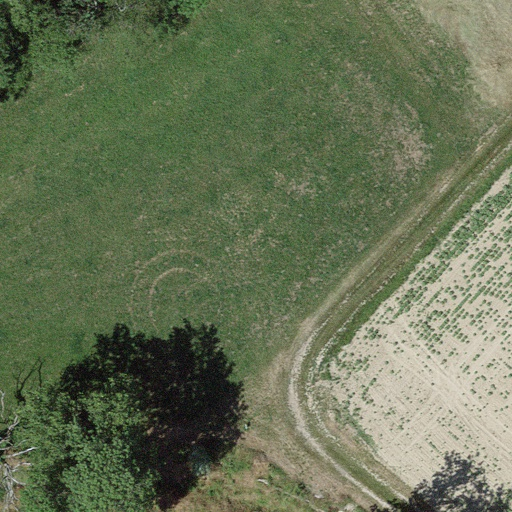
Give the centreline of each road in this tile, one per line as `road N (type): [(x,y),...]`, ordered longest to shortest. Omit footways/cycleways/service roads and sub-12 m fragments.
road 1 (track): [(406,511),(320,431),(297,384),(348,290),(511,125)]
road 2 (track): [(0,443),(227,446),(320,431)]
